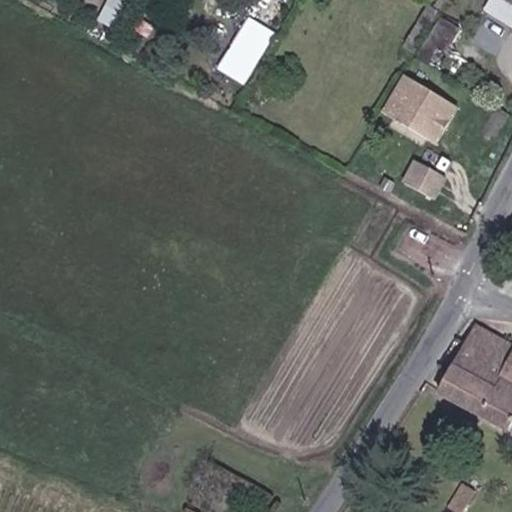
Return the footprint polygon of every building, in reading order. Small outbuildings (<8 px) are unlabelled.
[(115,25),(128,0),(109,0),(100,17),(115,25)] [(454,52),(473,23),(453,11),(435,39),(454,52)] [(248,14),(221,65),(251,80),(277,29),(248,14)] [(411,70),(392,97),(410,109),(404,117),(428,133),(452,97),(411,70)] [(392,97),(387,106),(404,117),(410,109),(392,97)] [(452,97),(428,133),(437,139),(460,103),(452,97)] [(406,180),(438,197),(450,175),(418,158),(406,180)] [(511,356),(511,354),(511,325),(508,333),(484,320),(443,385),(479,414),(511,356)] [(511,354),(511,356),(479,414),(505,430),(511,420),(511,354)] [(463,475),(453,467),(436,488),(445,496),(463,475)]
